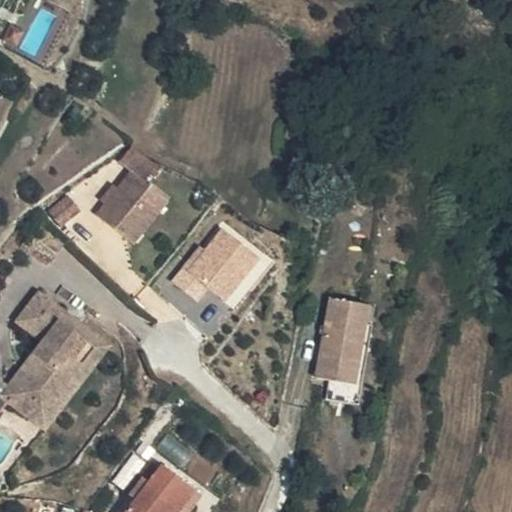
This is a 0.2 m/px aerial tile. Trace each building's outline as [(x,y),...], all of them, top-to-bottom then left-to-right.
[(101,212),(134,242),(171,200),(138,171),(101,212)] [(84,209),(72,193),(52,208),(64,223),(84,209)] [(43,223),(26,243),(50,263),(68,243),(43,223)] [(223,228),(188,270),(185,268),(174,280),(197,299),(208,286),(223,299),(258,257),(223,228)] [(188,270),(203,252),(200,249),(185,268),(188,270)] [(0,348),(0,388),(14,399),(32,412),(45,399),(59,401),(98,346),(64,321),(71,311),(43,290),(23,319),(49,337),(30,364),(39,371),(27,385),(19,379),(15,384),(5,379),(3,349),(0,348)] [(335,295),(319,375),(332,378),(328,397),(365,404),(369,386),(358,384),(370,327),(375,303),(335,295)] [(116,343),(71,311),(64,321),(98,346),(59,401),(45,399),(32,412),(53,427),(116,343)] [(358,384),(369,386),(380,329),(370,327),(358,384)] [(30,364),(19,379),(27,385),(39,371),(30,364)] [(0,419),(14,399),(0,388),(0,419)] [(173,511),(195,485),(165,461),(149,480),(137,495),(123,511),(173,511)] [(137,495),(149,480),(144,476),(132,491),(137,495)] [(195,485),(173,511),(187,511),(204,492),(195,485)]
